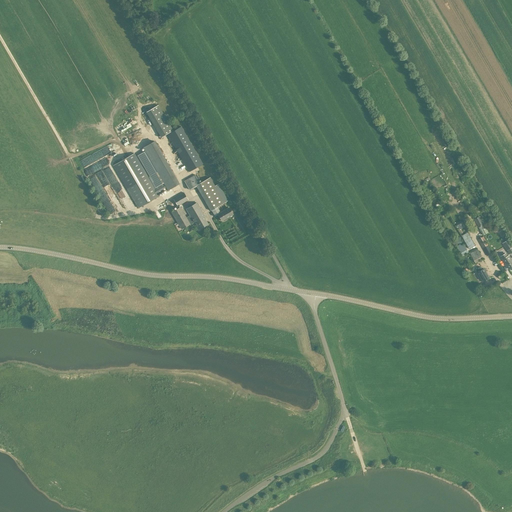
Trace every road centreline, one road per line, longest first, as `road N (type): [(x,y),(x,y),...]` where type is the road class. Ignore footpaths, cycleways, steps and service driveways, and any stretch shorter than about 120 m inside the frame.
road 1 (tertiary): [(0,247),(149,275),(313,293)]
road 2 (unclassified): [(224,511),(319,455),(340,420),(343,403),(313,293)]
road 3 (tertiary): [(313,293),(419,316),(511,316)]
